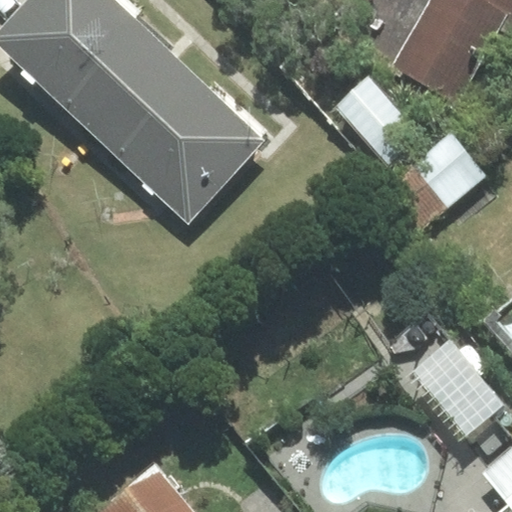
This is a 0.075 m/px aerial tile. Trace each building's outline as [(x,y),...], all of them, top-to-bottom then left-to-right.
[(108,0),(62,0),(7,60),(195,236),(272,153),(108,0)] [(511,0),(435,0),(394,75),(463,114),(503,42),(511,46),(511,0)] [(377,88),(341,119),(389,175),(425,143),(377,88)] [(486,181),(455,146),(381,211),(412,246),(486,181)] [(511,321),(489,343),(511,367),(511,321)] [(511,511),(511,466),(490,483),(511,511)] [(190,511),(170,486),(136,511),(190,511)]
